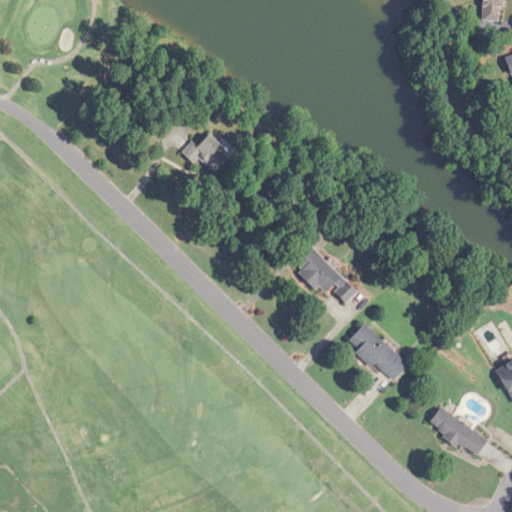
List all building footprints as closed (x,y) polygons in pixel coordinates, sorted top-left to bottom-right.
[(505,8),(505,0),(483,0),(483,21),(500,22),(501,8),(505,8)] [(194,142),(183,153),(194,165),(200,160),(214,175),(234,156),(213,134),(199,147),(194,142)] [(359,292),(314,247),(295,266),(325,296),(332,288),(348,303),(359,292)] [(393,384),(410,366),(367,324),(349,342),(393,384)] [(511,362),(498,370),(511,396),(511,362)] [(490,440),(441,408),(430,426),(479,457),(490,440)]
